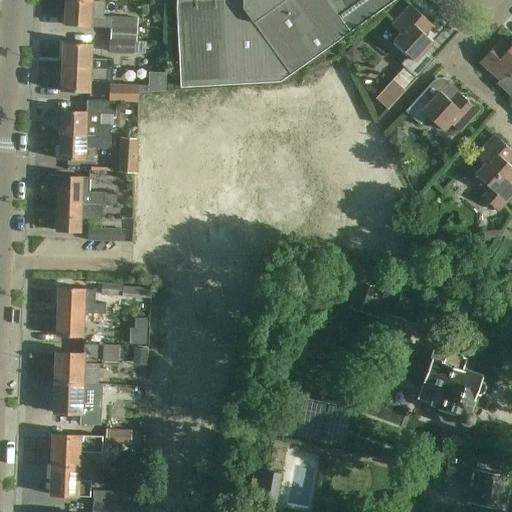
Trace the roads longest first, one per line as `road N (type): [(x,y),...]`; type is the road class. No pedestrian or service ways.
road 1 (residential): [(0,187),(13,0)]
road 2 (residential): [(0,264),(150,265)]
road 3 (residential): [(511,5),(466,54),(468,74),(511,114)]
